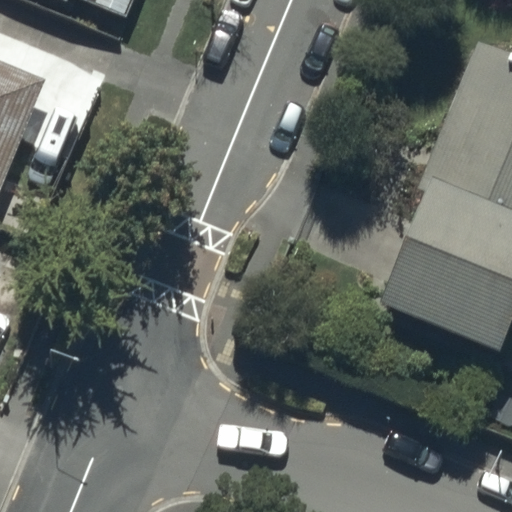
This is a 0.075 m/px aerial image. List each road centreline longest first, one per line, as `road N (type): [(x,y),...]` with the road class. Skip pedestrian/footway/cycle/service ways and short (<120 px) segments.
road 1 (residential): [(292,0),(124,403)]
road 2 (residential): [(124,403),(391,511)]
